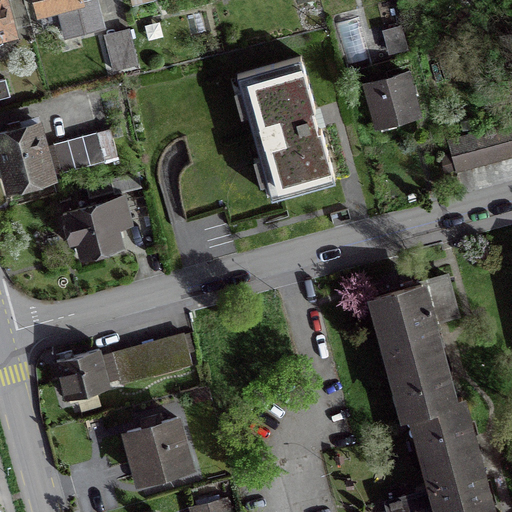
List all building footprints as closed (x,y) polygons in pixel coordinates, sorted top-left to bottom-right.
[(0,0),(0,42),(0,40),(0,35),(12,32),(3,0),(0,0)] [(34,0),(41,28),(62,23),(66,36),(101,27),(93,0),(34,0)] [(398,29),(383,33),(389,53),(404,49),(398,29)] [(136,65),(128,31),(103,37),(111,71),(136,65)] [(511,36),(503,39),(510,63),(511,62),(511,36)] [(318,117),(302,58),(237,75),(270,194),(335,176),(318,117)] [(377,124),(415,113),(405,74),(366,85),(377,124)] [(3,80),(0,81),(0,99),(8,97),(3,80)] [(36,124),(0,134),(0,158),(8,188),(51,176),(36,124)] [(511,124),(448,142),(456,171),(511,155),(511,124)] [(108,129),(95,133),(51,145),(59,173),(103,161),(103,163),(117,159),(108,129)] [(135,174),(110,181),(85,188),(88,199),(138,186),(135,174)] [(118,244),(113,226),(129,222),(122,198),(61,215),(68,242),(77,239),(81,254),(118,244)] [(404,414),(404,415),(415,412),(421,433),(418,434),(422,451),(421,451),(426,470),(427,469),(433,489),(387,501),(389,511),(491,511),(478,464),(480,463),(480,462),(477,462),(476,457),(475,454),(480,453),(479,451),(474,452),(460,399),(452,400),(438,349),(440,348),(440,347),(438,348),(436,343),(435,339),(440,337),(440,336),(435,336),(431,322),(456,315),(445,277),(372,297),(388,358),(387,358),(392,377),(393,376),(398,393),(401,392),(407,413),(404,414)] [(119,384),(190,364),(182,335),(111,354),(119,384)] [(55,362),(64,398),(107,386),(97,350),(72,357),(70,352),(63,354),(64,359),(55,362)] [(187,464),(175,420),(126,433),(139,478),(187,464)] [(225,511),(222,500),(191,508),(191,511),(225,511)]
